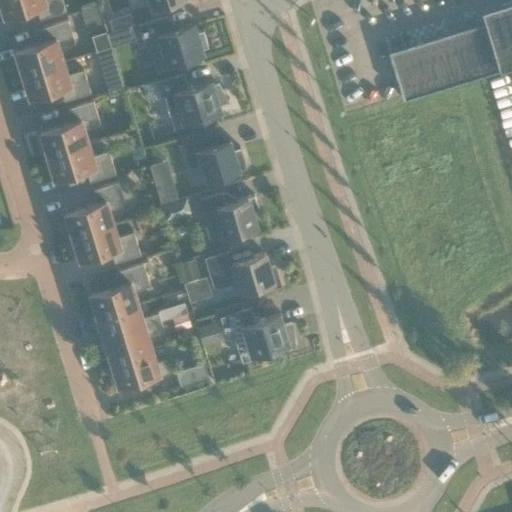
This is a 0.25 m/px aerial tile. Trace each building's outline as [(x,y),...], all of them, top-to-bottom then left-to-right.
[(0,0),(0,3),(4,15),(35,5),(39,18),(65,10),(61,0),(0,0)] [(402,98),(511,64),(511,0),(510,0),(480,9),(484,21),(388,50),(402,98)] [(84,22),(100,17),(96,5),(81,10),(84,22)] [(111,29),(123,25),(119,14),(108,18),(111,29)] [(193,22),(169,30),(164,14),(138,23),(143,38),(147,37),(157,70),(180,63),(179,58),(202,51),(201,48),(207,46),(202,30),(196,32),(193,22)] [(14,49),(21,72),(62,60),(58,47),(75,42),(67,19),(42,26),(42,28),(34,30),(37,42),(14,49)] [(110,46),(123,42),(119,28),(106,32),(110,46)] [(100,61),(108,88),(122,84),(113,57),(100,61)] [(67,74),(62,60),(21,72),(28,96),(51,89),(55,101),(64,98),(64,99),(90,91),(83,68),(67,74)] [(155,97),(163,94),(173,127),(196,120),(195,115),(220,108),(219,104),(228,101),(218,82),(213,83),(211,79),(187,87),(182,71),(150,81),(155,97)] [(147,99),(155,97),(150,81),(142,84),(147,99)] [(39,130),(46,153),(87,141),(83,128),(100,123),(93,100),(67,108),(71,120),(39,130)] [(212,126),(179,136),(184,152),(188,165),(200,161),(205,178),(243,166),(237,148),(239,148),(238,146),(231,148),(228,139),(217,142),(212,126)] [(87,141),(46,153),(54,177),(85,168),(89,181),(115,172),(108,149),(92,155),(87,141)] [(64,211),(71,234),(112,222),(108,208),(124,203),(117,180),(91,188),(95,201),(64,211)] [(204,223),(209,239),(255,224),(251,211),(259,209),(254,194),(225,202),(222,190),(199,197),(203,210),(211,208),(215,219),(204,223)] [(165,216),(177,213),(173,201),(162,204),(165,216)] [(116,235),(112,222),(71,234),(78,258),(110,248),(114,261),(140,253),(133,230),(116,235)] [(205,257),(213,284),(237,277),(241,290),(258,284),(260,290),(280,284),(274,263),(268,265),(264,251),(233,261),(229,249),(205,257)] [(177,261),(183,281),(200,276),(194,256),(177,261)] [(142,261),(116,269),(120,282),(89,292),(96,315),(137,303),(133,289),(149,284),(142,261)] [(141,316),(137,303),(96,315),(103,338),(161,320),(158,311),(141,316)] [(170,305),(157,309),(158,311),(161,320),(172,317),(173,317),(170,307),(170,305)] [(219,315),(223,329),(224,331),(232,329),(241,361),(264,354),(262,350),(283,344),(284,348),(293,346),(291,322),(282,325),(279,314),(255,321),(250,306),(219,315)] [(175,316),(179,328),(190,325),(187,312),(175,316)] [(103,338),(110,361),(151,348),(147,335),(163,329),(161,320),(103,338)] [(197,326),(203,346),(223,339),(217,320),(197,326)] [(151,348),(110,361),(118,384),(143,376),(144,379),(168,371),(164,359),(155,362),(151,348)] [(176,370),(180,383),(206,375),(202,362),(176,370)]
